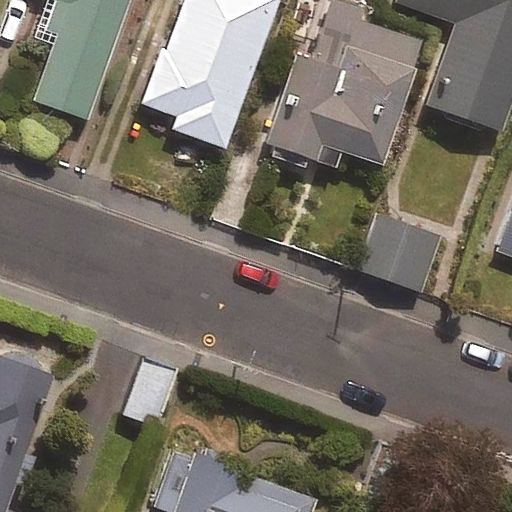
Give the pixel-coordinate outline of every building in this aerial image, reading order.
[(123,0),(54,0),(42,35),(50,38),(28,98),(82,118),(123,0)] [(219,146),(272,0),(174,0),(137,102),(170,114),(166,126),(219,146)] [(511,0),(392,0),(392,1),(451,21),(423,103),(495,129),(511,80),(511,0)] [(417,40),(323,9),(310,45),(300,41),(266,144),(330,166),(335,149),(376,163),(417,40)] [(511,205),(496,251),(511,257),(511,205)] [(435,234),(375,215),(357,270),(417,290),(435,234)] [(47,373),(0,357),(0,509),(9,482),(18,485),(27,456),(20,453),(47,373)] [(169,372),(137,361),(119,415),(151,425),(169,372)] [(305,511),(310,498),(169,448),(149,504),(168,511),(167,511),(305,511)]
